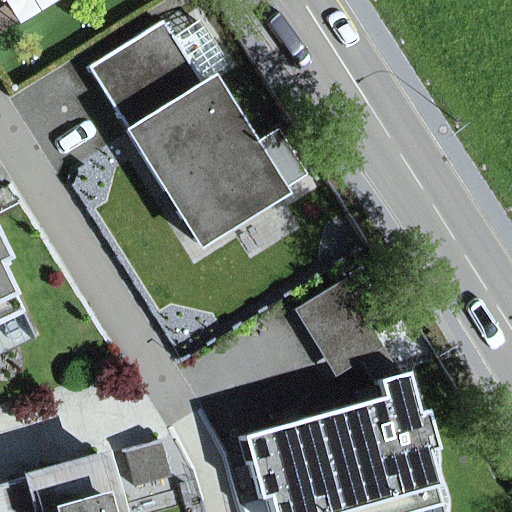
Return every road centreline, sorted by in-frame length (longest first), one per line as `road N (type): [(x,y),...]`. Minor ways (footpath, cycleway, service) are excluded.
road 1 (primary): [(295,0),(511,336)]
road 2 (residential): [(0,120),(185,416)]
